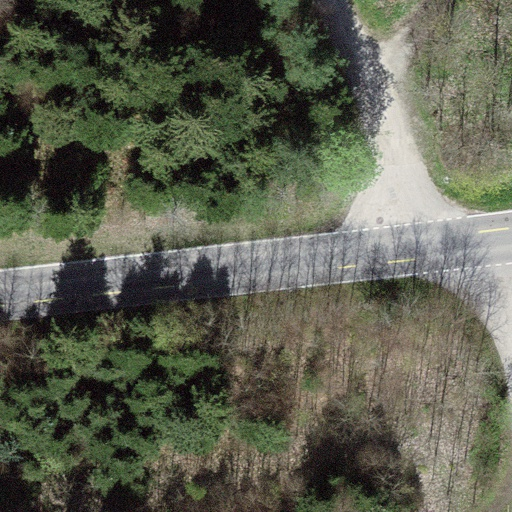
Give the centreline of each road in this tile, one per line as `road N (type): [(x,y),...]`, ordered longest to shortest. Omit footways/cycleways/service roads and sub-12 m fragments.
road 1 (tertiary): [(511,238),(0,296)]
road 2 (track): [(417,248),(314,0)]
road 3 (track): [(356,101),(454,0)]
